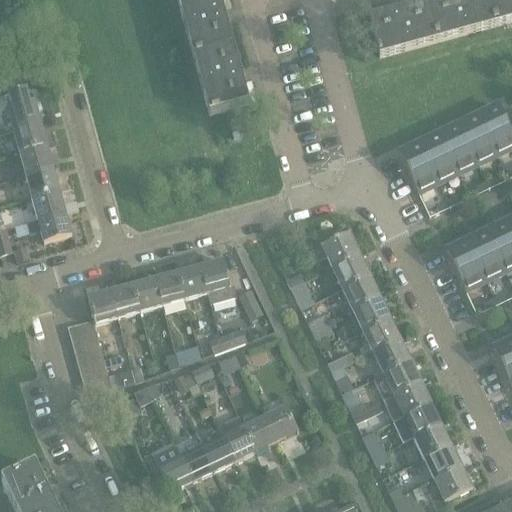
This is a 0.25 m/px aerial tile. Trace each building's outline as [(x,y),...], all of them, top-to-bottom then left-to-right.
[(219,0),(185,0),(177,2),(193,60),(233,50),(219,0)] [(489,0),(444,0),(428,5),(439,44),(497,28),(489,0)] [(511,0),(489,0),(497,28),(511,24),(511,0)] [(439,44),(428,5),(369,21),(380,61),(439,44)] [(233,50),(193,60),(209,119),(249,108),(233,50)] [(7,112),(14,135),(41,127),(35,104),(31,105),(28,93),(5,100),(8,112),(7,112)] [(511,137),(499,110),(479,120),(497,158),(511,150),(511,137)] [(479,120),(459,129),(477,167),(497,158),(479,120)] [(41,127),(14,135),(20,157),(47,150),(41,127)] [(459,129),(440,139),(458,177),(477,167),(459,129)] [(440,139),(420,148),(438,186),(458,177),(440,139)] [(420,148),(400,158),(418,196),(438,186),(420,148)] [(47,150),(20,157),(26,180),(54,172),(47,150)] [(54,172),(26,180),(32,202),(60,195),(54,172)] [(497,180),(486,185),(489,192),(500,187),(497,180)] [(486,185),(475,190),(478,198),(489,192),(486,185)] [(60,195),(32,202),(38,224),(66,217),(60,195)] [(458,199),(447,204),(450,211),(461,206),(458,199)] [(447,204),(436,209),(439,216),(450,211),(447,204)] [(66,217),(38,224),(27,227),(30,238),(41,235),(44,247),(72,240),(66,217)] [(511,239),(506,227),(487,237),(505,274),(511,271),(511,239)] [(327,232),(301,245),(312,268),(326,261),(332,273),(361,259),(350,237),(333,245),(327,232)] [(5,233),(0,234),(0,258),(12,256),(5,233)] [(487,237),(467,246),(485,284),(505,274),(487,237)] [(467,246),(447,256),(465,294),(485,284),(467,246)] [(26,251),(14,254),(17,266),(30,263),(26,251)] [(361,259),(332,273),(342,294),(371,280),(361,259)] [(200,271),(207,299),(210,310),(237,303),(233,291),(230,292),(223,265),(200,271)] [(200,271),(178,277),(185,305),(207,299),(200,271)] [(185,305),(178,277),(155,283),(163,311),(185,305)] [(300,278),(287,285),(290,293),(304,286),(300,278)] [(371,280),(342,294),(352,315),(381,301),(371,280)] [(155,283),(133,289),(140,317),(163,311),(155,283)] [(304,286),(290,293),(294,301),(308,294),(304,286)] [(133,289),(110,295),(118,323),(140,317),(133,289)] [(118,323),(110,295),(87,301),(95,329),(118,323)] [(251,296),(240,302),(251,324),(262,318),(251,296)] [(505,296),(494,302),(497,309),(508,303),(505,296)] [(381,301),(352,315),(363,336),(391,323),(381,301)] [(494,302),(483,307),(486,314),(497,309),(494,302)] [(321,321),(307,327),(311,335),(325,328),(321,321)] [(391,323),(363,336),(373,358),(402,344),(391,323)] [(68,332),(71,344),(96,337),(93,325),(68,332)] [(325,328),(311,335),(315,343),(329,336),(325,328)] [(96,337),(71,344),(75,355),(100,349),(96,337)] [(228,340),(219,342),(223,354),(231,352),(228,340)] [(211,344),(214,357),(223,354),(219,342),(211,344)] [(402,344),(373,358),(383,379),(412,365),(402,344)] [(511,344),(493,354),(511,392),(511,391),(511,344)] [(100,349),(75,355),(78,367),(103,360),(100,349)] [(184,356),(176,358),(179,371),(187,368),(184,356)] [(243,357),(235,360),(240,372),(248,368),(243,357)] [(167,360),(171,373),(179,371),(176,358),(167,360)] [(120,359),(105,363),(107,371),(122,366),(120,359)] [(103,360),(78,367),(81,379),(106,372),(103,360)] [(235,360),(227,364),(233,375),(240,372),(235,360)] [(342,363),(328,369),(332,377),(346,371),(342,363)] [(412,365),(383,379),(393,400),(422,386),(412,365)] [(346,371),(332,377),(336,385),(349,378),(346,371)] [(106,372),(81,379),(84,390),(109,384),(106,372)] [(140,372),(132,374),(135,387),(143,385),(140,372)] [(199,372),(191,376),(197,388),(205,384),(199,372)] [(123,377),(127,389),(135,387),(132,374),(123,377)] [(191,376),(184,380),(189,392),(197,388),(191,376)] [(182,381),(175,384),(181,397),(188,393),(182,381)] [(109,384),(84,390),(87,402),(112,395),(109,384)] [(422,386),(393,400),(404,421),(432,408),(422,386)] [(155,389),(148,392),(153,404),(161,400),(155,389)] [(148,392),(134,399),(139,411),(153,404),(148,392)] [(134,402),(117,411),(123,424),(140,416),(134,402)] [(362,405),(349,412),(352,420),(366,413),(362,405)] [(404,421),(394,426),(404,447),(414,443),(442,429),(432,408),(404,421)] [(286,411),(264,421),(277,447),(299,437),(286,411)] [(366,413),(352,420),(356,428),(370,421),(366,413)] [(238,421),(218,431),(223,441),(235,467),(256,457),(244,431),(238,421)] [(264,421),(244,431),(256,457),(277,447),(264,421)] [(442,429),(414,443),(424,464),(453,450),(442,429)] [(223,441),(202,451),(214,477),(235,467),(223,441)] [(383,448),(369,455),(373,462),(386,456),(383,448)] [(453,450),(424,464),(434,485),(463,472),(453,450)] [(202,451),(181,461),(193,487),(214,477),(202,451)] [(386,456),(373,462),(377,470),(390,464),(386,456)] [(193,487),(181,461),(159,472),(172,498),(193,487)] [(1,485),(14,511),(56,511),(36,469),(1,485)] [(434,485),(424,490),(429,500),(439,495),(445,507),(473,493),(463,472),(434,485)] [(390,497),(393,505),(407,498),(403,491),(390,497)] [(407,498),(393,505),(396,511),(422,511),(415,494),(407,498)]
